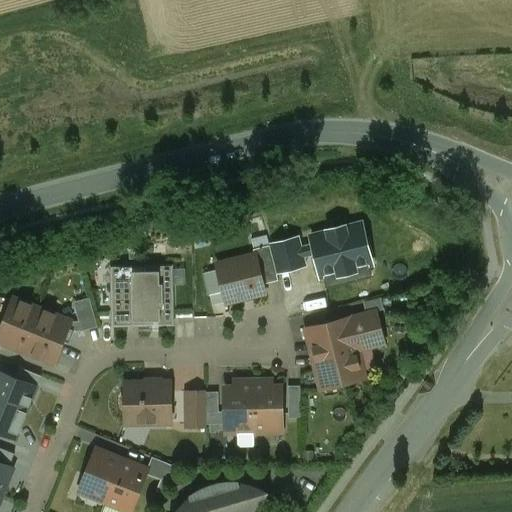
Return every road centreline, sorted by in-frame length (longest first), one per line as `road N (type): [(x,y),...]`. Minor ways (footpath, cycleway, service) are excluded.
road 1 (secondary): [(0,207),(338,131),(425,148),(511,191)]
road 2 (residential): [(28,511),(93,352),(271,344)]
road 3 (tertiary): [(511,300),(360,511)]
road 4 (residential): [(160,511),(190,478),(305,477)]
